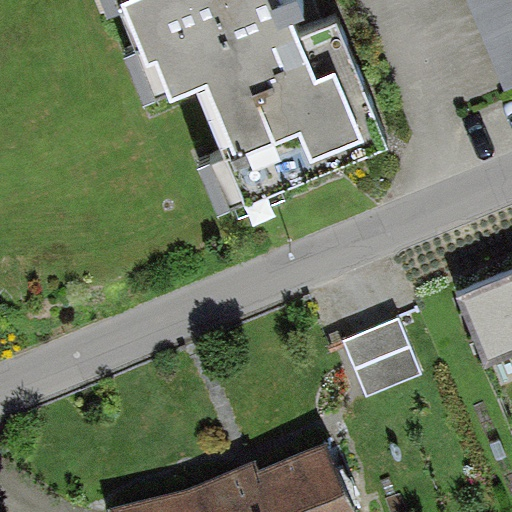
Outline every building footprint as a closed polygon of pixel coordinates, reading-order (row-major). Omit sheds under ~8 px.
[(194,61),(243,180),(384,122),(336,4),(301,18),(293,0),(133,0),(148,35),(158,31),(173,69),(194,61)] [(511,0),(467,0),(501,85),(511,80),(511,0)] [(511,260),(456,283),(485,353),(511,341),(511,260)] [(400,310),(344,332),(367,390),(423,368),(400,310)] [(361,511),(330,430),(262,460),(258,452),(192,482),(108,500),(110,511),(361,511)]
